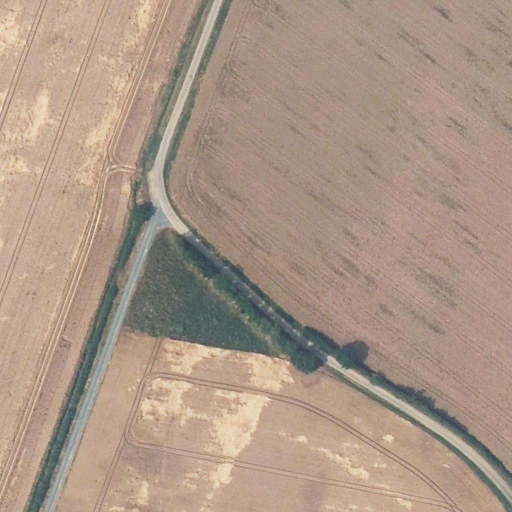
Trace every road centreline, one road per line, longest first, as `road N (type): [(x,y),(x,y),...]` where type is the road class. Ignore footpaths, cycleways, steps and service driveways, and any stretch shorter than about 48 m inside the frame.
road 1 (unclassified): [(511,496),(441,430),(302,342),(213,264),(162,206),(159,167),(218,0)]
road 2 (track): [(162,206),(48,511)]
